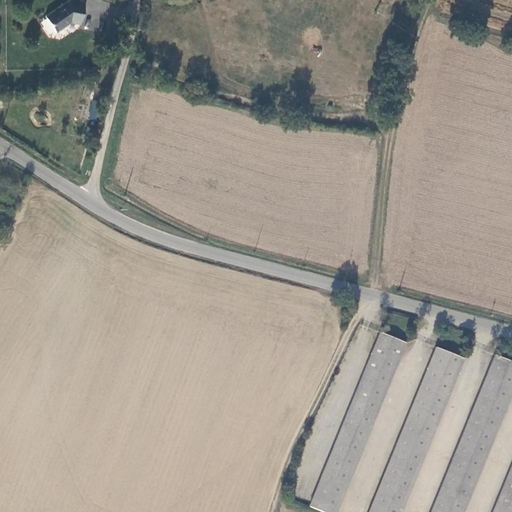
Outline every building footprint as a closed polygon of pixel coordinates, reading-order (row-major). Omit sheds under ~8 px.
[(79,25),(83,4),(67,2),(44,17),(55,34),(65,27),(64,26),(68,23),(79,25)] [(332,511),(404,342),(378,331),(306,503),(326,511),(332,511)] [(395,511),(461,354),(432,342),(361,511),(395,511)] [(458,511),(511,384),(511,358),(496,352),(428,511),(458,511)] [(511,511),(511,455),(487,511),(511,511)]
